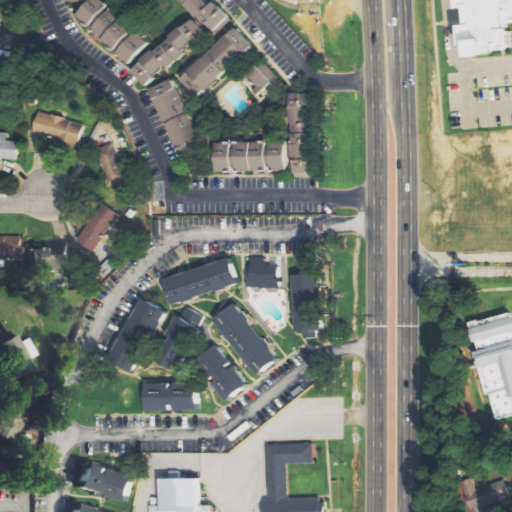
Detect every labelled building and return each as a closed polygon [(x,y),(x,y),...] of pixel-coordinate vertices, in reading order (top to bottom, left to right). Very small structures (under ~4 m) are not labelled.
[(149,43),(106,0),(90,0),(76,15),(127,65),(149,43)] [(209,0),(179,0),(210,33),(226,18),(209,0)] [(458,0),(511,0),(511,20),(510,21),(506,16),(511,46),(487,49),(487,53),(470,55),(469,44),(463,45),(458,0)] [(205,33),(190,16),(130,69),(145,86),(205,33)] [(177,77),(195,97),(251,47),(234,27),(177,77)] [(256,93),(268,80),(275,87),(282,80),(257,55),(238,75),(256,93)] [(206,146),(172,78),(148,90),(182,158),(206,146)] [(218,169),(316,169),(316,118),(309,118),(309,103),(314,103),(314,91),(291,91),(291,139),(218,139),(218,169)] [(35,132),(81,146),(87,125),(41,111),(35,132)] [(11,134),(0,133),(0,170),(4,171),(5,159),(21,160),(22,141),(10,140),(11,134)] [(125,170),(127,169),(116,143),(98,151),(113,188),(129,181),(125,170)] [(123,216),(107,203),(78,237),(94,251),(123,216)] [(23,237),(0,236),(0,258),(22,259),(23,237)] [(67,268),(67,242),(53,243),(53,247),(30,248),(30,269),(67,268)] [(277,267),(265,267),(265,258),(243,258),(243,289),(277,289),(277,267)] [(230,260),(161,277),(168,304),(237,288),(230,260)] [(293,339),(312,339),(312,333),(320,333),(319,275),(291,276),(293,339)] [(164,312),(139,298),(106,360),(131,373),(164,312)] [(211,322),(253,378),(276,361),(234,305),(211,322)] [(200,331),(193,328),(198,317),(177,307),(151,362),(179,375),(200,331)] [(497,420),(511,416),(511,312),(498,315),(499,321),(471,327),(476,351),(475,351),(484,395),(492,394),(497,420)] [(22,341),(18,333),(4,341),(22,376),(39,367),(33,356),(38,353),(30,337),(22,341)] [(223,404),(245,387),(215,347),(193,364),(223,404)] [(197,412),(197,384),(144,384),(144,412),(197,412)] [(26,394),(10,389),(0,427),(0,434),(15,438),(26,394)] [(326,511),(326,498),(286,498),(286,464),(313,463),(313,443),(264,444),(264,511),(326,511)] [(130,474),(80,458),(72,485),(121,501),(130,474)] [(477,489),(474,477),(462,481),(470,511),(486,511),(485,507),(511,498),(511,496),(507,480),(477,489)] [(210,511),(210,505),(201,505),(201,479),(162,479),(162,505),(148,505),(148,511),(210,511)] [(107,511),(69,501),(65,511),(107,511)]
